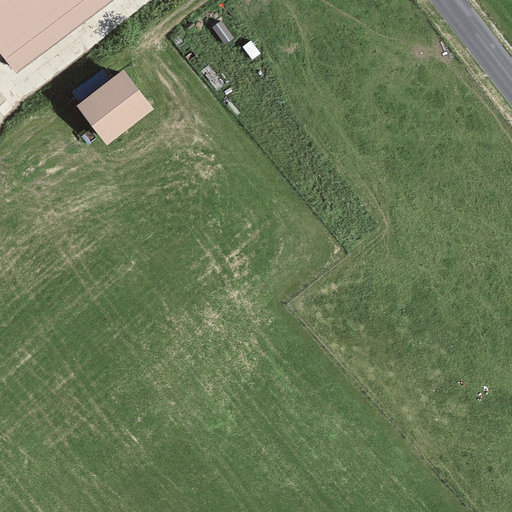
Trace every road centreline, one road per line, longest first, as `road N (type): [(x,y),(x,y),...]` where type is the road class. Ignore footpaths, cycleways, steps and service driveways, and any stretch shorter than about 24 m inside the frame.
road 1 (track): [(0,148),(194,0)]
road 2 (track): [(137,0),(0,100)]
